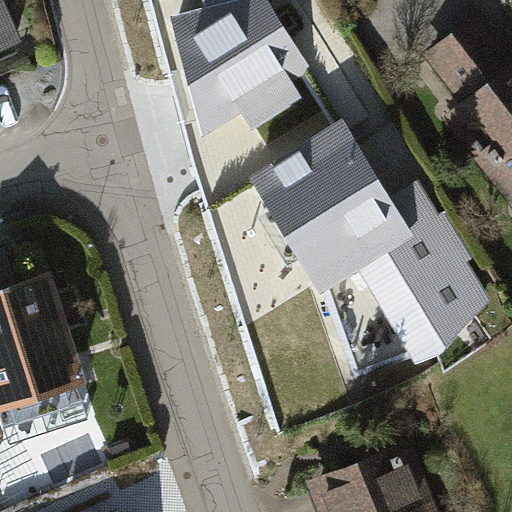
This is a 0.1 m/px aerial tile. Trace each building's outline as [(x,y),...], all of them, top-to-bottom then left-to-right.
[(0,0),(0,44),(24,34),(8,0),(0,0)] [(205,0),(209,14),(177,22),(206,133),(243,110),(255,128),(302,100),(289,79),(304,69),(262,1),(243,5),(242,0),(205,0)] [(511,32),(485,0),(482,0),(420,50),(458,98),(438,114),(475,160),(511,205),(511,32)] [(405,226),(347,126),(259,182),(323,285),(357,376),(438,351),(484,299),(431,209),(405,226)] [(0,277),(0,400),(88,372),(52,261),(0,277)] [(12,403),(15,427),(99,417),(96,393),(12,403)] [(431,511),(404,445),(311,483),(322,511),(431,511)]
